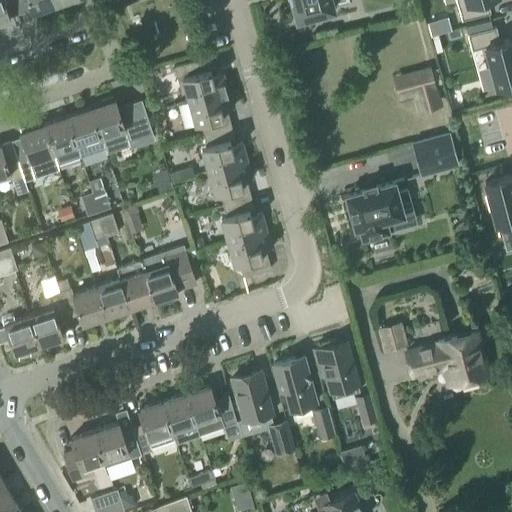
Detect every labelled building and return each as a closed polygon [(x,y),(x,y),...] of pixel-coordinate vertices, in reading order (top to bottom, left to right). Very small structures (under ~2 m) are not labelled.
[(16,1),(15,0),(0,0),(0,21),(10,18),(6,5),(16,1)] [(54,3),(53,0),(15,0),(16,1),(20,0),(27,0),(31,11),(54,3)] [(292,0),(297,18),(311,14),(313,18),(330,14),(329,9),(333,7),(331,0),(292,0)] [(455,0),(461,19),(490,11),(486,0),(455,0)] [(446,13),(426,18),(430,31),(449,27),(446,13)] [(495,27),(467,34),(471,50),(485,46),(496,87),(503,85),(504,88),(511,85),(511,37),(499,41),(495,27)] [(188,100),(227,89),(222,71),(217,72),(212,54),(173,64),(181,92),(186,91),(188,100)] [(391,73),(398,98),(420,92),(424,107),(440,103),(429,63),(391,73)] [(227,89),(188,100),(194,123),(200,121),(203,133),(231,125),(227,108),(232,106),(227,89)] [(103,102),(90,106),(100,136),(125,128),(128,139),(151,131),(143,106),(119,113),(114,98),(113,98),(111,93),(101,97),(103,102)] [(100,136),(90,106),(66,114),(80,155),(104,147),(100,136)] [(80,155),(66,114),(43,122),(53,152),(57,163),(80,155)] [(53,152),(43,122),(19,129),(24,145),(13,148),(22,175),(34,171),(30,160),(53,152)] [(208,171),(247,160),(242,141),(236,142),(231,125),(203,133),(206,144),(201,146),(208,171)] [(422,172),(459,162),(450,130),(413,141),(422,172)] [(22,175),(13,148),(3,152),(0,142),(0,176),(10,173),(12,178),(22,175)] [(223,204),(251,196),(246,178),(252,176),(247,160),(208,171),(214,193),(219,192),(223,204)] [(152,170),(156,189),(169,186),(166,167),(152,170)] [(511,173),(484,181),(487,194),(485,195),(488,209),(491,208),(498,233),(511,229),(511,173)] [(398,189),(395,179),(376,184),(375,181),(364,184),(365,187),(347,192),(356,225),(360,224),(364,236),(389,229),(386,217),(404,212),(401,201),(411,198),(408,186),(398,189)] [(92,191),(98,210),(109,206),(103,187),(92,191)] [(98,210),(92,191),(80,195),(86,214),(98,210)] [(227,241),(267,230),(261,211),(256,213),(251,196),(223,204),(226,215),(220,216),(227,241)] [(100,216),(106,235),(118,231),(111,212),(100,216)] [(106,235),(100,216),(88,220),(94,239),(106,235)] [(267,230),(227,241),(233,264),(239,262),(242,274),(271,266),(265,248),(271,247),(267,230)] [(182,244),(140,259),(143,268),(154,298),(177,291),(176,288),(195,282),(186,257),(183,248),(182,244)] [(0,262),(13,258),(9,247),(0,249),(0,262)] [(13,258),(0,262),(0,274),(17,269),(13,258)] [(117,267),(120,276),(130,306),(154,298),(143,268),(140,259),(117,267)] [(130,306),(120,276),(96,284),(106,315),(130,306)] [(106,315),(96,284),(72,292),(70,287),(59,290),(68,317),(79,313),(82,323),(106,315)] [(68,317),(59,290),(49,294),(53,305),(29,313),(39,344),(63,336),(57,321),(68,317)] [(39,344),(29,313),(5,321),(15,352),(39,344)] [(400,318),(376,324),(382,348),(407,342),(400,318)] [(449,381),(487,371),(476,329),(435,340),(436,342),(406,350),(412,372),(444,363),(449,381)] [(332,388),(359,381),(347,339),(316,347),(320,361),(324,360),(332,388)] [(293,406),(318,399),(305,353),(275,362),(280,379),(285,378),(293,406)] [(246,419),(274,411),(262,368),(234,376),(246,419)] [(185,392),(195,422),(198,433),(234,421),(225,395),(214,399),(209,384),(185,392)] [(180,427),(195,422),(185,392),(161,400),(174,440),(175,444),(185,441),(180,427)] [(365,420),(377,416),(370,392),(358,395),(365,420)] [(132,426),(141,453),(152,449),(151,447),(174,440),(161,400),(138,408),(142,422),(132,426)] [(322,436),(337,432),(330,404),(314,409),(322,436)] [(280,451),(295,446),(287,419),(272,423),(280,451)] [(95,428),(104,459),(128,451),(130,456),(141,453),(132,426),(121,429),(118,420),(95,428)] [(104,459),(95,428),(70,437),(74,448),(63,452),(72,479),(83,475),(80,467),(104,459)] [(339,445),(340,462),(365,461),(364,444),(339,445)] [(187,478),(191,488),(213,480),(210,470),(187,478)] [(0,508),(15,500),(2,478),(0,478),(0,508)] [(94,509),(121,500),(117,488),(90,497),(94,509)] [(360,511),(351,490),(322,503),(324,507),(313,511),(360,511)] [(156,511),(191,511),(186,495),(155,505),(156,511)] [(0,511),(22,511),(15,500),(0,508),(0,511)] [(121,500),(94,509),(94,511),(121,511),(125,511),(121,500)]
